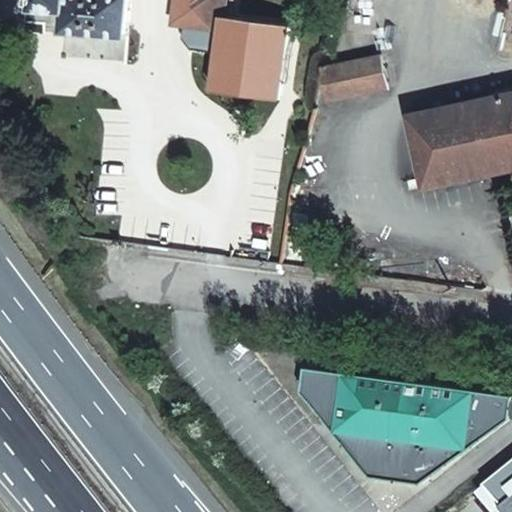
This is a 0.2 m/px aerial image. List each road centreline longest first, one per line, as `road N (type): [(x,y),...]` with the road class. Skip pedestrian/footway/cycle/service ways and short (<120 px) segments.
road 1 (unclassified): [(108,263),(511,315)]
road 2 (motorway): [(170,511),(0,293)]
road 3 (motorway): [(0,404),(83,511)]
